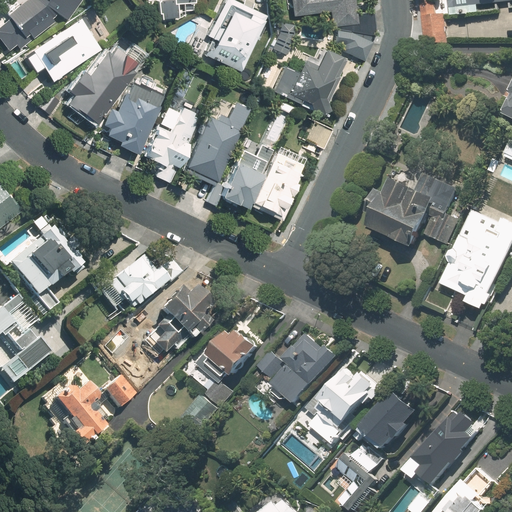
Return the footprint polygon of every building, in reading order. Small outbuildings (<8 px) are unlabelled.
[(24,39),(52,17),(64,0),(25,0),(6,15),(24,39)] [(154,0),(156,14),(158,14),(159,20),(176,18),(175,4),(191,3),(190,0),(154,0)] [(237,72),(263,15),(229,0),(221,0),(205,36),(210,38),(202,56),(237,72)] [(371,11),(355,14),(352,0),(289,0),(291,16),(328,12),(330,27),(335,26),(336,29),(374,36),(371,11)] [(420,0),(427,46),(449,43),(445,14),(437,15),(434,0),(420,0)] [(82,11),(21,50),(37,73),(40,71),(48,84),(102,50),(90,32),(94,30),(82,11)] [(278,22),(276,36),(270,49),(284,55),(290,41),(293,25),(278,22)] [(373,36),(335,30),(333,43),(342,45),(339,51),(362,61),(371,42),(370,42),(373,36)] [(80,114),(93,124),(133,73),(130,70),(135,64),(113,47),(108,54),(104,51),(86,75),(80,71),(64,91),(70,95),(64,104),(79,116),(80,114)] [(327,111),(325,105),(338,76),(336,75),(343,59),(322,49),(314,66),(303,61),(301,65),(300,64),(296,72),(282,66),(270,91),(297,104),(299,100),(308,104),(312,116),(327,111)] [(115,145),(135,155),(158,107),(156,106),(161,94),(132,80),(125,94),(123,93),(114,111),(107,108),(99,125),(106,128),(103,135),(116,142),(115,145)] [(59,102),(51,94),(38,107),(46,115),(59,102)] [(211,186),(247,109),(233,103),(226,118),(217,114),(214,121),(205,116),(179,171),(211,186)] [(153,125),(139,155),(152,162),(149,166),(156,170),(153,176),(168,183),(200,117),(179,107),(176,112),(166,107),(158,124),(168,129),(167,131),(153,125)] [(238,149),(215,197),(243,210),(260,175),(257,174),(263,161),(265,162),(271,150),(258,144),(253,156),(238,149)] [(301,167),(273,153),(247,205),(279,221),(290,198),(288,197),(295,184),(293,183),(301,167)] [(417,189),(392,178),(386,193),(379,190),(369,213),(375,216),(370,227),(414,247),(421,231),(449,244),(460,219),(447,213),(458,188),(424,173),(417,189)] [(0,223),(19,210),(0,184),(0,223)] [(484,310),(511,248),(511,220),(503,217),(501,222),(473,210),(455,249),(451,251),(448,257),(450,262),(452,263),(442,284),(469,296),(466,302),(484,310)] [(37,240),(6,265),(33,298),(44,289),(45,290),(67,272),(69,274),(80,266),(69,253),(76,247),(69,238),(62,244),(50,229),(48,230),(45,226),(36,234),(39,237),(37,239),(37,240)] [(133,308),(180,272),(170,258),(152,272),(141,257),(104,285),(119,305),(121,303),(124,307),(129,303),(133,308)] [(208,324),(199,316),(203,313),(201,310),(207,304),(191,289),(185,295),(179,289),(175,292),(162,305),(156,312),(163,318),(154,328),(160,334),(150,345),(160,355),(171,345),(174,347),(185,336),(183,333),(187,329),(195,337),(208,324)] [(0,366),(0,372),(9,384),(48,352),(35,337),(33,339),(24,328),(33,320),(14,296),(0,307),(0,331),(1,331),(18,352),(0,366)] [(209,355),(234,376),(259,347),(239,330),(234,335),(229,331),(209,355)] [(266,379),(295,405),(339,357),(327,346),(323,349),(307,334),(284,360),(274,351),(259,367),(269,376),(266,379)] [(337,425),(341,429),(366,401),(369,403),(382,389),(364,372),(358,378),(349,370),(312,411),(317,415),(314,418),(330,433),(337,425)] [(101,391),(116,410),(133,397),(118,378),(101,391)] [(206,392),(222,407),(236,392),(220,378),(206,392)] [(75,431),(69,436),(78,448),(84,443),(92,437),(103,428),(88,409),(98,401),(84,384),(74,392),(69,386),(51,400),(75,431)] [(362,425),(388,448),(420,413),(394,390),(362,425)] [(218,409),(201,395),(181,419),(199,433),(218,409)] [(452,417),(416,458),(425,465),(419,472),(434,485),(476,438),(469,432),(477,423),(462,411),(455,420),(452,417)] [(339,498),(352,511),(381,481),(350,451),(337,464),(355,482),(339,498)] [(466,479),(435,511),(484,511),(492,504),(483,496),(496,483),(479,468),(467,481),(466,479)] [(155,511),(206,511),(208,510),(185,485),(155,511)] [(261,511),(300,511),(289,497),(279,505),(275,501),(261,511)]
